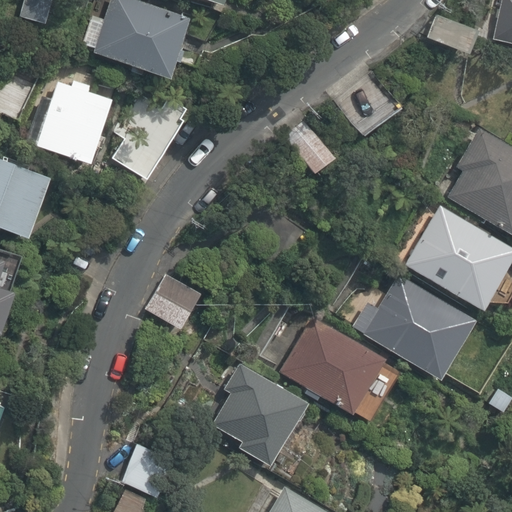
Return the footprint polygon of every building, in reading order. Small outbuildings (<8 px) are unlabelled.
[(44,0),(29,0),(23,15),(95,48),(91,58),(171,94),(201,27),(140,0),(114,0),(103,26),(44,0)] [(189,0),(227,14),(232,0),(189,0)] [(511,0),(503,0),(494,41),(511,44),(511,0)] [(435,18),(421,45),(476,74),(490,48),(435,18)] [(0,61),(0,121),(20,131),(43,81),(0,61)] [(111,117),(115,107),(78,92),(74,101),(60,96),(35,155),(100,182),(114,149),(107,146),(118,120),(111,117)] [(187,137),(139,111),(111,164),(159,190),(187,137)] [(301,120),(280,138),(324,189),(344,171),(301,120)] [(511,148),(479,128),(454,168),(459,171),(446,192),(511,232),(511,148)] [(54,174),(0,155),(0,224),(31,236),(54,174)] [(210,171),(195,196),(214,208),(229,183),(210,171)] [(511,250),(511,248),(438,205),(402,263),(478,309),(484,300),(503,300),(511,285),(511,263),(509,258),(511,250)] [(0,283),(9,258),(0,254),(0,334),(15,293),(0,287),(0,283)] [(166,273),(146,309),(180,328),(200,292),(166,273)] [(473,322),(399,278),(380,305),(371,301),(355,328),(434,379),(473,322)] [(384,358),(317,315),(284,369),(351,412),(384,358)] [(304,397),(237,359),(223,384),(230,388),(211,422),(240,439),(235,446),(266,464),(304,397)] [(137,442),(122,480),(157,494),(171,456),(137,442)] [(323,511),(280,485),(264,511),(323,511)]
